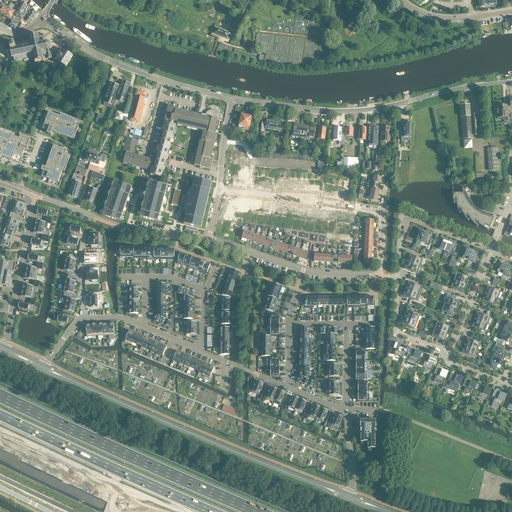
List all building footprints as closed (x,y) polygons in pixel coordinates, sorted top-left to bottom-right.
[(1,4),(3,1),(2,0),(0,0),(0,12),(4,15),(8,8),(1,4)] [(32,10),(33,8),(22,2),(12,19),(19,23),(15,29),(22,28),(27,21),(30,23),(37,13),(32,10)] [(4,15),(10,19),(15,11),(8,8),(4,15)] [(19,23),(12,19),(11,21),(8,25),(15,29),(19,23)] [(227,39),(228,39),(231,35),(229,34),(217,28),(215,33),(227,39)] [(51,58),(50,54),(50,52),(48,52),(47,51),(48,49),(50,49),(50,46),(50,44),(48,42),(47,42),(45,42),(43,42),(43,39),(44,38),(44,37),(43,34),(38,35),(38,34),(29,36),(30,41),(26,42),(26,41),(25,42),(25,41),(20,42),(20,43),(19,43),(20,43),(15,44),(9,45),(10,49),(10,50),(11,58),(12,58),(13,58),(14,62),(23,60),(24,60),(24,61),(28,60),(28,59),(29,59),(29,58),(34,58),(34,62),(43,60),(46,59),(51,58)] [(55,53),(50,54),(51,58),(61,64),(59,67),(64,70),(65,67),(66,67),(73,56),(65,50),(63,54),(60,52),(59,54),(57,52),(55,53)] [(9,70),(4,67),(0,73),(0,79),(3,81),(9,70)] [(122,81),(116,100),(123,102),(130,83),(122,81)] [(111,83),(104,102),(112,105),(119,86),(111,83)] [(131,96),(128,109),(130,110),(128,116),(130,117),(130,119),(139,122),(144,105),(145,103),(144,102),(143,102),(144,99),(145,99),(147,93),(144,92),(137,90),(135,95),(136,95),(136,97),(131,96)] [(185,101),(195,103),(196,97),(180,94),(179,99),(185,100),(185,101)] [(168,105),(164,120),(167,121),(167,120),(176,122),(178,123),(177,124),(192,127),(202,130),(202,131),(204,131),(202,136),(201,136),(196,158),(193,157),(192,162),(195,163),(194,165),(197,166),(200,167),(200,168),(203,169),(203,168),(209,169),(211,162),(212,159),(211,158),(220,120),(220,119),(220,118),(220,117),(220,116),(220,115),(219,114),(219,113),(218,112),(217,111),(216,111),(216,110),(215,110),(214,110),(213,110),(212,110),(211,110),(210,110),(209,111),(208,111),(207,112),(206,113),(206,114),(205,115),(205,116),(205,117),(199,115),(199,114),(197,114),(183,110),(176,109),(176,110),(174,110),(175,107),(168,105)] [(473,136),(479,135),(477,115),(470,116),(469,105),(460,106),(463,139),(473,138),(473,136)] [(508,105),(497,105),(497,118),(498,118),(498,120),(502,120),(502,118),(504,118),(504,124),(509,124),(508,117),(508,114),(508,105)] [(54,132),(54,133),(74,140),(77,131),(80,131),(83,123),(46,109),(42,120),(45,122),(43,129),(48,131),(47,133),(51,135),(52,131),(54,132)] [(117,110),(115,119),(123,120),(125,112),(117,110)] [(249,128),(252,116),(241,114),(239,125),(238,127),(243,128),(243,129),(249,130),(249,128)] [(174,130),(176,122),(167,120),(167,121),(164,120),(163,122),(164,123),(163,127),(174,130)] [(272,133),(273,121),(266,120),(266,124),(261,123),(260,133),(264,134),(265,132),(272,133)] [(273,121),(272,133),(271,135),(272,135),(275,133),(279,134),(281,122),(273,121)] [(402,131),(401,137),(411,138),(411,122),(405,122),(404,129),(404,132),(402,131)] [(299,139),(299,136),(301,125),(294,124),(292,135),(291,135),(290,138),(299,139)] [(308,127),(301,125),(299,136),(304,137),(303,138),(314,139),(316,128),(309,127),(309,128),(308,128),(308,127)] [(380,137),(379,149),(385,149),(386,141),(389,142),(389,141),(390,137),(389,137),(389,130),(390,130),(390,126),(385,126),(385,127),(381,127),(381,137),(380,137)] [(174,130),(163,127),(162,132),(164,133),(163,136),(172,138),(174,130)] [(324,140),(326,128),(319,127),(317,139),(324,140)] [(332,132),(332,135),(333,135),(333,141),(339,141),(339,146),(344,146),(344,134),(341,134),(342,128),(334,127),(333,132),(332,132)] [(357,131),(357,140),(364,140),(365,137),(366,127),(365,127),(364,127),(361,127),(360,127),(359,127),(359,133),(357,133),(357,131)] [(346,128),(345,148),(351,148),(353,146),(353,144),(353,142),(352,140),(352,138),(353,128),(346,128)] [(28,148),(26,147),(30,138),(20,134),(18,138),(0,131),(0,160),(1,161),(2,160),(1,160),(2,156),(19,163),(23,152),(24,150),(27,151),(28,148)] [(170,146),(172,138),(163,136),(161,143),(170,146)] [(138,140),(127,137),(123,150),(133,153),(135,144),(137,144),(138,140)] [(472,139),(464,139),(464,148),(473,148),(472,139)] [(170,146),(161,143),(160,146),(158,146),(157,150),(168,153),(170,146)] [(63,149),(54,146),(48,162),(47,165),(47,166),(46,168),(43,167),(41,170),(44,171),(42,176),(49,179),(48,183),(59,187),(73,150),(64,147),(63,149)] [(500,170),(498,147),(488,148),(490,171),(500,170)] [(88,152),(85,161),(98,165),(100,160),(101,160),(100,161),(104,163),(106,156),(103,155),(101,159),(100,158),(101,157),(96,155),(97,152),(93,150),(92,154),(88,152)] [(158,154),(157,159),(165,161),(168,153),(157,150),(156,153),(158,154)] [(130,165),(132,155),(126,153),(123,163),(130,165)] [(139,157),(132,155),(130,165),(136,166),(139,157)] [(145,159),(139,157),(136,166),(142,168),(145,159)] [(356,167),(357,167),(357,158),(344,157),(343,170),(351,171),(351,170),(356,170),(356,167)] [(151,161),(145,159),(142,168),(149,170),(151,161)] [(157,159),(155,167),(163,169),(165,161),(157,159)] [(230,167),(229,177),(229,182),(229,183),(229,184),(230,184),(232,184),(243,185),(244,185),(245,185),(245,179),(246,179),(246,178),(247,169),(247,168),(246,168),(246,167),(247,162),(247,161),(246,161),(232,159),(231,159),(231,160),(231,161),(230,166),(230,167)] [(163,169),(155,167),(152,166),(150,174),(161,177),(163,169)] [(175,190),(172,204),(182,207),(183,202),(188,203),(183,224),(201,228),(211,182),(194,178),(189,199),(185,198),(187,193),(175,190)] [(73,182),(68,195),(76,198),(80,184),(79,184),(80,181),(75,179),(74,182),(73,182)] [(133,185),(114,179),(103,214),(121,220),(133,185)] [(167,186),(148,180),(138,216),(157,221),(167,186)] [(455,199),(458,210),(458,209),(460,208),(465,218),(465,217),(467,216),(474,224),(475,222),(484,228),(485,226),(490,228),(493,218),(492,218),(493,215),(490,215),(487,214),(483,213),(480,211),(477,209),(474,206),(471,203),(469,200),(467,197),(466,193),(465,191),(468,191),(468,189),(465,189),(464,187),(461,187),(462,190),(453,192),(453,200),(453,199),(455,199)] [(90,188),(86,201),(93,203),(97,190),(90,188)] [(222,221),(222,222),(223,222),(225,222),(236,225),(237,225),(237,224),(239,218),(242,209),(242,208),(242,207),(241,207),(243,202),(243,201),(242,201),(242,200),(228,197),(227,198),(227,199),(226,204),(225,204),(225,205),(223,214),(223,215),(222,219),(222,221)] [(16,200),(13,207),(24,211),(25,208),(26,206),(20,204),(20,202),(16,200)] [(13,207),(10,215),(21,219),(22,214),(23,214),(24,211),(13,207)] [(38,208),(37,215),(46,217),(49,217),(50,211),(38,208)] [(10,215),(7,223),(18,227),(19,224),(21,219),(10,215)] [(36,221),(34,227),(47,229),(48,223),(45,222),(36,221)] [(7,223),(4,231),(15,235),(16,230),(17,231),(18,227),(7,223)] [(80,234),(81,227),(80,227),(80,226),(76,225),(75,226),(69,225),(68,231),(71,232),(80,234)] [(34,227),(33,233),(42,235),(45,235),(47,229),(34,227)] [(415,240),(421,242),(425,232),(423,231),(423,230),(419,228),(417,232),(418,232),(415,240)] [(4,231),(1,239),(12,244),(13,240),(15,235),(4,231)] [(242,238),(248,240),(250,233),(244,231),(242,238)] [(425,232),(421,242),(427,244),(430,237),(432,233),(427,232),(425,232)] [(90,241),(89,241),(90,245),(91,245),(91,248),(98,248),(98,233),(90,233),(90,238),(90,241)] [(250,233),(248,240),(253,242),(256,235),(250,233)] [(259,244),(262,237),(256,235),(253,242),(259,244)] [(77,246),(79,240),(70,238),(67,237),(65,244),(77,246)] [(265,246),(267,239),(262,237),(259,244),(265,246)] [(438,249),(444,251),(448,241),(446,240),(446,239),(442,237),(441,241),(438,249)] [(1,239),(0,242),(0,246),(3,248),(4,247),(10,249),(10,246),(11,247),(12,244),(1,239)] [(32,239),(31,245),(43,247),(44,241),(41,240),(32,239)] [(273,241),(267,239),(265,246),(271,248),(273,241)] [(279,243),(273,241),(271,248),(276,250),(279,243)] [(448,241),(444,251),(450,253),(453,246),(454,246),(455,243),(451,241),(450,242),(448,241)] [(285,245),(279,243),(276,250),(282,252),(285,245)] [(282,252),(288,254),(290,247),(285,245),(282,252)] [(294,256),(296,249),(290,247),(288,254),(294,256)] [(462,258),(467,260),(471,250),(469,249),(469,248),(465,247),(464,250),(465,250),(462,258)] [(302,251),(296,249),(294,256),(300,258),(302,251)] [(474,251),(471,250),(467,260),(476,264),(478,257),(476,256),(476,255),(477,255),(478,252),(474,250),(474,251)] [(302,251),(300,258),(305,260),(308,253),(302,251)] [(86,256),(86,262),(97,262),(100,262),(100,252),(94,252),(94,256),(86,256)] [(40,263),(41,256),(35,255),(35,254),(30,253),(30,254),(29,254),(28,260),(37,262),(40,263)] [(178,262),(177,264),(182,266),(182,265),(185,255),(180,253),(179,256),(178,259),(177,262),(178,262)] [(408,262),(419,266),(422,259),(413,256),(410,254),(409,258),(408,262)] [(185,255),(182,265),(188,267),(189,267),(192,258),(192,257),(185,255)] [(75,266),(76,260),(64,258),(62,264),(75,266)] [(188,267),(195,270),(198,260),(192,258),(189,267),(188,267)] [(10,286),(13,272),(5,271),(7,262),(0,260),(0,287),(2,287),(2,285),(10,286)] [(198,260),(195,270),(201,272),(205,262),(198,260)] [(497,272),(502,274),(506,264),(504,263),(504,262),(500,261),(499,264),(500,264),(497,272)] [(201,272),(201,273),(206,274),(206,272),(209,273),(210,269),(209,268),(210,264),(205,262),(201,272)] [(421,267),(419,266),(408,262),(407,265),(406,265),(405,269),(408,270),(408,269),(418,274),(421,267)] [(73,272),(75,266),(62,264),(61,270),(73,272)] [(506,264),(502,274),(508,277),(511,269),(511,268),(511,265),(509,264),(509,265),(506,264)] [(38,275),(39,269),(36,268),(26,266),(25,272),(38,275)] [(90,272),(86,272),(86,276),(86,281),(86,280),(92,280),(92,282),(98,282),(97,275),(99,275),(99,267),(93,268),(93,271),(90,271),(90,272)] [(231,269),(229,274),(237,277),(239,272),(231,269)] [(36,281),(38,275),(25,272),(24,278),(33,280),(36,281)] [(455,280),(466,285),(467,281),(469,278),(466,277),(457,274),(455,280)] [(74,288),(75,281),(67,280),(63,279),(62,285),(74,288)] [(227,279),(225,284),(234,287),(236,282),(227,279)] [(464,288),(466,285),(455,280),(452,287),(461,290),(460,291),(463,292),(465,288),(464,288)] [(408,286),(407,289),(421,294),(423,288),(412,283),(409,282),(408,285),(408,286)] [(282,286),(272,283),(270,290),(280,293),(282,286)] [(32,292),(33,286),(32,286),(23,284),(22,290),(32,292)] [(73,294),(74,288),(62,285),(61,291),(64,292),(73,294)] [(135,285),(123,285),(123,289),(127,289),(127,294),(138,294),(138,288),(135,288),(135,285)] [(175,292),(182,295),(184,289),(175,286),(175,292)] [(487,290),(486,294),(497,298),(500,292),(491,288),(488,287),(487,290)] [(405,292),(403,296),(406,297),(418,301),(421,294),(407,289),(405,292)] [(33,299),(34,293),(32,292),(22,290),(20,296),(30,298),(33,299)] [(224,290),(222,295),(230,298),(232,292),(224,290)] [(280,293),(270,290),(268,296),(268,297),(277,299),(277,300),(280,293)] [(94,295),(90,295),(90,296),(90,300),(90,303),(90,307),(92,307),(92,308),(95,308),(95,307),(98,307),(97,307),(97,300),(100,300),(100,292),(94,292),(94,295)] [(497,298),(486,294),(485,297),(484,297),(483,301),(485,302),(486,302),(494,305),(497,298)] [(268,297),(266,303),(275,306),(277,299),(268,297)] [(445,304),(456,309),(458,305),(460,302),(457,300),(456,301),(448,297),(445,304)] [(75,306),(76,300),(64,298),(63,304),(75,306)] [(30,311),(32,305),(29,304),(19,302),(18,309),(30,311)] [(277,306),(275,306),(266,303),(264,310),(267,311),(271,312),(275,313),(277,306)] [(74,313),(75,306),(63,304),(62,310),(63,310),(74,313)] [(455,312),(456,309),(445,304),(442,311),(451,314),(451,315),(454,316),(455,312)] [(127,308),(124,308),(124,313),(127,316),(130,317),(136,317),(136,314),(138,314),(138,308),(127,308)] [(405,317),(417,322),(419,315),(410,312),(411,311),(408,310),(406,314),(407,314),(405,317)] [(166,311),(157,311),(157,315),(161,317),(166,319),(166,311)] [(477,316),(476,320),(487,324),(489,317),(481,314),(478,312),(476,316),(477,316)] [(67,324),(68,318),(62,316),(56,315),(55,321),(67,324)] [(270,315),(270,325),(279,325),(279,315),(270,315)] [(414,328),(417,322),(405,317),(404,321),(402,324),(405,325),(414,328)] [(174,323),(166,319),(164,325),(174,329),(174,323)] [(487,324),(476,320),(474,323),(472,327),(475,328),(475,327),(484,331),(487,324)] [(501,325),(500,329),(511,334),(511,322),(508,321),(508,322),(506,322),(504,327),(501,325)] [(435,329),(446,334),(448,330),(450,327),(447,326),(438,323),(435,329)] [(270,325),(270,334),(279,334),(279,325),(270,325)] [(196,329),(186,329),(186,336),(190,338),(190,335),(196,335),(196,329)] [(445,337),(446,334),(435,329),(433,336),(441,339),(441,340),(444,341),(445,337)] [(496,343),(499,344),(502,345),(503,341),(510,343),(511,337),(511,334),(500,329),(498,333),(501,334),(499,339),(497,338),(496,343)] [(129,331),(124,342),(131,345),(132,342),(131,342),(135,334),(129,331)] [(135,334),(131,342),(132,342),(136,344),(140,335),(135,333),(135,334)] [(140,335),(136,344),(141,346),(145,338),(140,335)] [(141,346),(140,349),(146,351),(147,349),(146,349),(150,340),(145,338),(141,346)] [(467,342),(465,346),(476,350),(479,343),(470,340),(471,339),(468,338),(466,342),(467,342)] [(150,340),(146,349),(147,349),(151,351),(155,342),(150,340)] [(155,342),(151,351),(156,353),(160,344),(155,342)] [(398,344),(398,343),(395,342),(393,350),(395,351),(394,355),(402,358),(403,358),(407,348),(401,346),(401,345),(398,344)] [(490,355),(503,361),(506,352),(503,350),(504,346),(502,345),(499,344),(496,343),(494,347),(496,348),(494,353),(491,351),(490,355)] [(160,344),(156,353),(163,356),(166,347),(160,344)] [(476,350),(465,346),(464,349),(462,353),(465,354),(465,353),(474,357),(476,350)] [(412,349),(410,348),(406,359),(409,360),(407,364),(416,368),(421,354),(416,351),(412,349)] [(177,351),(173,360),(179,363),(183,354),(177,351)] [(365,351),(356,351),(356,361),(365,361),(365,351)] [(183,354),(179,363),(184,365),(188,356),(183,354)] [(432,370),(436,359),(431,357),(427,355),(425,354),(422,361),(425,362),(423,366),(432,369),(432,370)] [(503,361),(490,355),(488,359),(491,360),(489,365),(499,369),(503,361)] [(184,365),(183,367),(189,369),(189,367),(193,358),(188,356),(184,365)] [(193,358),(189,367),(194,369),(198,360),(193,358)] [(270,358),(268,358),(268,367),(279,367),(279,358),(270,358)] [(194,369),(199,371),(203,362),(198,360),(194,369)] [(365,361),(356,361),(356,370),(365,370),(367,370),(367,361),(365,361)] [(199,371),(198,373),(203,376),(208,364),(203,362),(199,371)] [(208,364),(203,376),(210,378),(214,367),(208,364)] [(268,367),(267,367),(267,373),(270,373),(270,377),(274,377),(274,378),(278,378),(278,377),(279,377),(279,367),(268,367)] [(431,371),(429,377),(432,378),(432,379),(434,380),(434,382),(441,385),(442,383),(443,383),(444,384),(445,380),(447,374),(448,373),(442,371),(442,370),(438,369),(439,368),(436,367),(434,373),(431,371)] [(365,370),(356,370),(356,379),(365,379),(367,379),(367,373),(365,374),(365,370)] [(300,376),(304,378),(309,380),(309,371),(300,371),(300,376)] [(448,380),(445,387),(457,392),(458,389),(459,386),(461,387),(464,381),(462,380),(462,379),(457,376),(453,374),(451,373),(450,375),(447,374),(445,380),(448,380)] [(463,386),(465,387),(464,391),(472,395),(473,395),(477,384),(471,382),(468,380),(465,379),(463,386)] [(253,388),(252,392),(259,395),(260,391),(261,391),(262,387),(263,384),(256,381),(255,384),(253,388)] [(358,381),(358,391),(369,391),(369,385),(367,385),(367,381),(358,381)] [(490,399),(488,398),(491,390),(486,388),(486,387),(482,386),(480,385),(477,392),(480,393),(478,397),(486,400),(486,402),(488,403),(490,399)] [(267,397),(266,399),(273,402),(278,390),(271,387),(270,390),(268,394),(267,397)] [(326,389),(328,389),(329,397),(333,399),(333,395),(339,395),(339,389),(326,389)] [(273,402),(273,403),(280,406),(282,401),(281,401),(282,400),(284,396),(283,396),(285,393),(278,390),(273,402)] [(367,391),(369,391),(358,391),(358,400),(369,400),(369,394),(367,394),(367,391)] [(493,403),(491,407),(496,408),(497,404),(502,406),(501,406),(502,407),(506,396),(500,394),(500,393),(497,392),(497,391),(495,391),(492,398),(494,399),(493,403)] [(290,403),(288,408),(295,410),(299,399),(293,396),(291,399),(289,403),(290,403)] [(299,399),(295,410),(301,413),(303,409),(304,409),(305,405),(306,402),(299,399)] [(224,405),(222,410),(237,416),(239,412),(224,405)] [(311,412),(309,417),(316,419),(321,408),(314,405),(313,408),(312,408),(311,412)] [(321,408),(316,419),(323,422),(325,418),(327,414),(326,414),(328,411),(321,408)] [(333,421),(331,426),(338,429),(340,424),(341,420),(342,417),(335,414),(334,417),(332,421),(333,421)] [(375,420),(360,420),(360,421),(360,425),(360,429),(360,432),(360,440),(360,442),(367,442),(367,448),(375,448),(375,429),(375,427),(375,420)]
